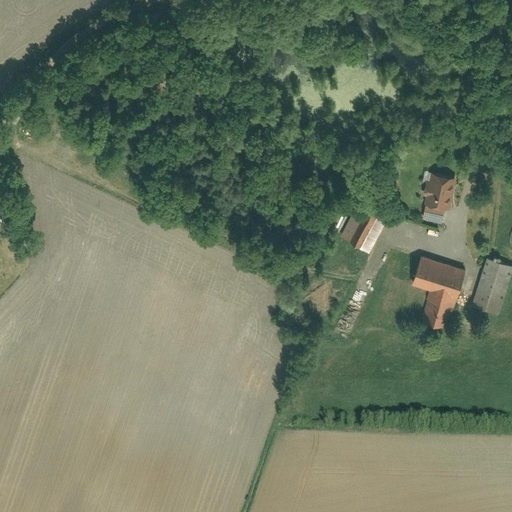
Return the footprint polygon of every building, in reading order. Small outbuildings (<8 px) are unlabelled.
[(59,142),(67,131),(61,127),(53,138),(59,142)] [(100,148),(94,160),(99,163),(105,151),(100,148)] [(425,203),(422,218),(441,222),(446,205),(450,206),(457,177),(427,170),(419,202),(425,203)] [(344,236),(370,250),(387,218),(361,204),(344,236)] [(422,316),(449,324),(466,267),(420,253),(411,283),(430,289),(422,316)] [(511,263),(486,256),(471,303),(500,312),(511,272),(511,263)]
